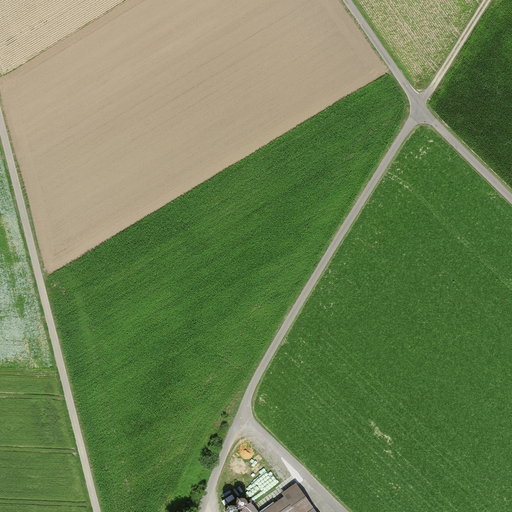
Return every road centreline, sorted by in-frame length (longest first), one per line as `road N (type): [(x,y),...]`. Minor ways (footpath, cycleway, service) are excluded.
road 1 (unclassified): [(200,511),(262,364),(418,107)]
road 2 (unclassified): [(97,511),(0,129)]
road 3 (unclassified): [(511,198),(418,107)]
road 4 (unclassified): [(418,107),(345,0)]
road 5 (track): [(487,0),(418,107)]
